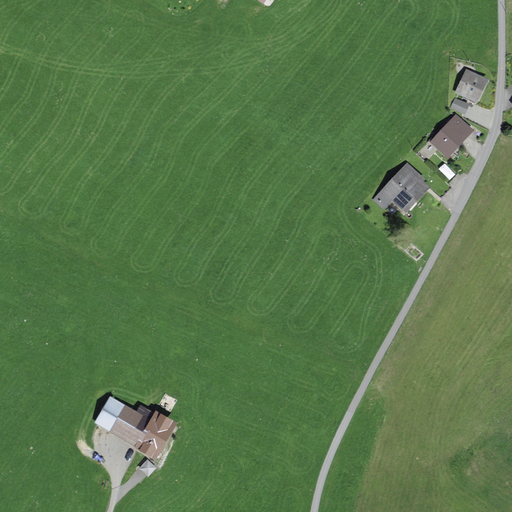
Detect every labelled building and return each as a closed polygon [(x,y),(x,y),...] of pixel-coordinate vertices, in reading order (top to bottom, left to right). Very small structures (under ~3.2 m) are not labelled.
[(467,73),(458,91),(472,98),(477,87),(480,88),(484,81),(467,73)] [(455,100),(452,107),(464,113),(468,105),(455,100)] [(457,119),(435,142),(439,146),(437,148),(445,155),(457,142),(459,144),(471,131),(457,119)] [(394,196),(403,205),(410,198),(412,199),(423,188),(417,182),(421,179),(408,168),(377,201),(383,207),(394,196)] [(144,417),(112,399),(98,424),(152,456),(172,424),(156,415),(152,422),(149,421),(153,414),(147,411),(144,417)]
